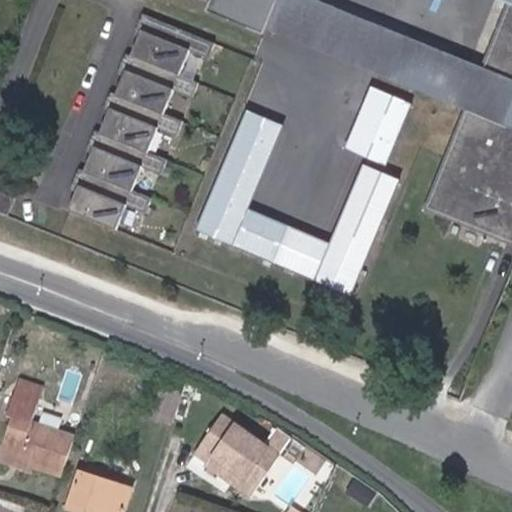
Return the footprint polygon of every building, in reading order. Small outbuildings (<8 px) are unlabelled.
[(278,0),(204,0),(211,3),(207,11),(264,35),(266,29),(278,0)] [(511,79),(482,67),(317,0),(278,0),(266,29),(465,109),(504,125),(511,104),(511,79)] [(511,0),(500,0),(507,2),(482,67),(511,79),(511,104),(504,125),(465,109),(426,202),(490,229),(493,222),(499,225),(494,238),(511,245),(511,0)] [(215,43),(143,14),(137,30),(142,32),(131,56),(179,76),(189,51),(209,59),(215,43)] [(164,114),(174,90),(192,98),(198,84),(179,76),(131,56),(126,54),(120,69),(126,71),(117,95),(164,114)] [(349,146),(391,163),(416,102),(374,84),(349,146)] [(177,137),(183,122),(164,114),(117,95),(110,93),(104,108),(110,110),(101,133),(148,153),(158,129),(177,137)] [(202,233),(361,291),(403,176),(366,163),(338,239),(254,209),(287,121),(248,107),(202,233)] [(161,175),(167,161),(148,153),(101,133),(95,131),(89,145),(95,148),(85,172),(133,191),(142,167),(161,175)] [(145,214),(152,198),(133,191),(85,172),(80,170),(73,185),(79,187),(70,211),(117,230),(126,206),(145,214)] [(490,229),(426,202),(424,209),(494,238),(499,225),(493,222),(490,229)] [(181,393),(185,381),(160,373),(156,385),(181,393)] [(40,400),(44,389),(19,380),(15,391),(40,400)] [(171,425),(181,393),(156,385),(155,385),(145,415),(171,425)] [(74,437),(32,423),(40,400),(15,391),(7,416),(12,418),(0,453),(0,455),(34,467),(62,476),(74,437)] [(222,415),(195,454),(208,463),(206,465),(224,478),(230,469),(256,489),(280,455),(222,415)] [(295,461),(302,452),(289,443),(282,453),(295,461)] [(34,467),(0,455),(0,461),(33,472),(34,467)] [(256,489),(230,469),(224,478),(250,497),(256,489)] [(102,511),(124,511),(132,489),(80,472),(68,508),(79,511),(87,511),(89,507),(102,511)]
